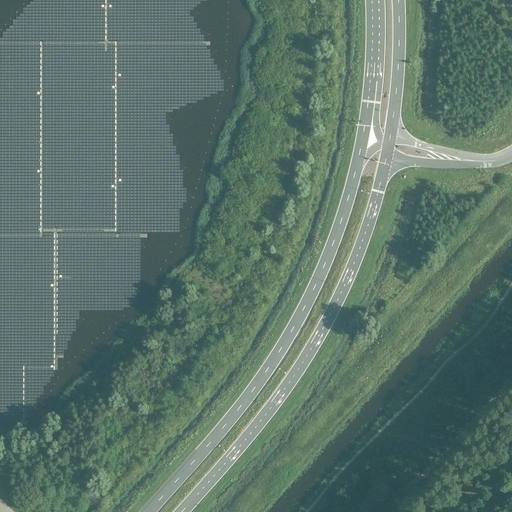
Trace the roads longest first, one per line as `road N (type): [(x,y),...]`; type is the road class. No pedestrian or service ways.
road 1 (primary): [(362,139),(338,228),(281,348),(148,511)]
road 2 (primary): [(183,511),(308,353),(354,265),(386,156)]
road 3 (unknown): [(380,511),(511,383)]
road 4 (primary): [(372,0),(362,139)]
road 5 (primary): [(389,137),(398,0)]
